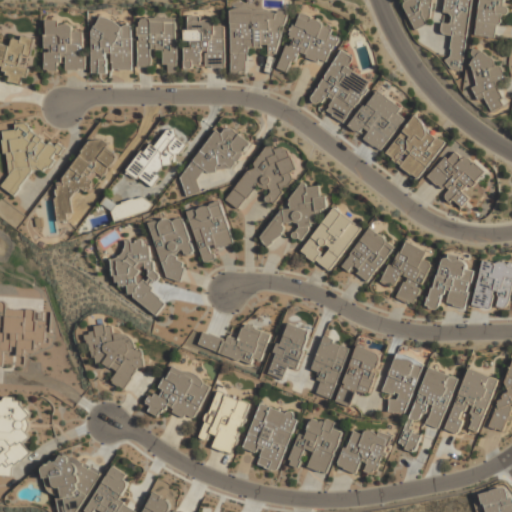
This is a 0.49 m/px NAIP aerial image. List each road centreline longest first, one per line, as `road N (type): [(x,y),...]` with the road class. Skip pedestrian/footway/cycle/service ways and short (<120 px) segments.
road 1 (tertiary): [(106,421),(218,479),(313,499),(453,482),(511,454),(500,145),(426,83),(378,0)]
road 2 (residential): [(61,106),(96,96),(253,100),(300,123),(426,220),(466,233),(511,232)]
road 3 (residential): [(226,291),(264,281),(408,331),(511,331)]
